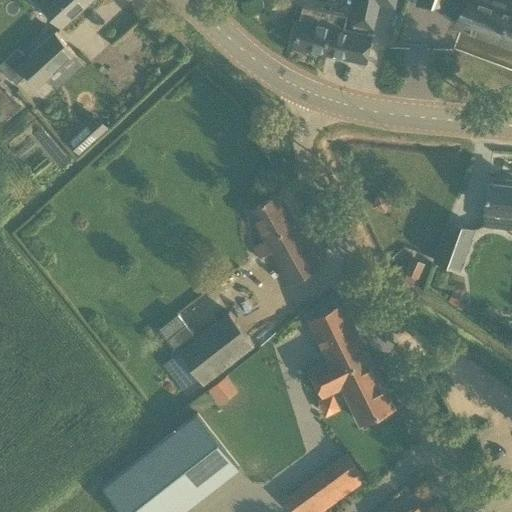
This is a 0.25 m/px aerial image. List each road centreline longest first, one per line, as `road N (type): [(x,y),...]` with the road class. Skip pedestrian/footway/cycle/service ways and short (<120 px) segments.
road 1 (unclassified): [(468,511),(301,153),(316,96)]
road 2 (tertiary): [(511,129),(316,96)]
road 3 (tertiary): [(316,96),(225,43),(181,0)]
